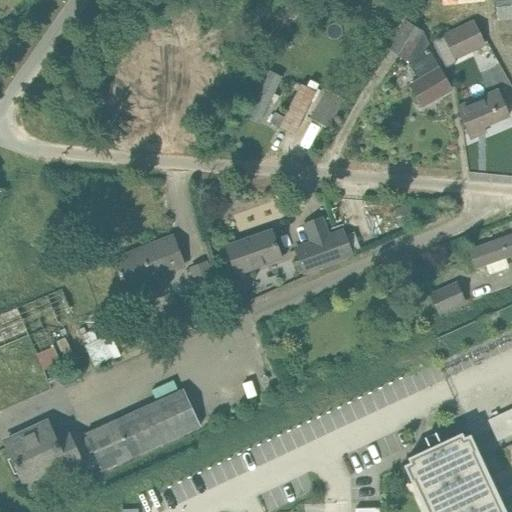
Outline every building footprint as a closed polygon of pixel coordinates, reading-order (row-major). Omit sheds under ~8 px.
[(406,20),(399,32),(388,49),(406,59),(415,74),(417,74),(419,77),(410,83),(411,85),(422,104),(451,88),(431,50),(433,49),(424,32),(406,20)] [(472,21),(442,36),(454,62),(485,47),(472,21)] [(261,122),(269,104),(270,103),(275,105),(279,97),(273,94),(281,76),(269,70),(248,116),(261,122)] [(301,81),(278,126),(292,133),(315,89),(301,81)] [(485,132),(483,126),(508,115),(498,89),(456,105),(470,138),(485,132)] [(344,100),(327,90),(310,118),(327,128),(344,100)] [(303,224),(310,242),(295,248),(304,272),(353,254),(344,230),(332,234),(325,216),(303,224)] [(236,274),(281,258),(271,230),(226,246),(236,274)] [(511,233),(469,249),(475,268),(511,254),(511,233)] [(151,295),(145,280),(184,265),(172,236),(141,249),(131,253),(130,253),(114,259),(125,288),(128,287),(133,302),(151,295)] [(198,287),(189,290),(194,303),(218,294),(206,262),(191,268),(198,287)] [(226,296),(238,291),(233,274),(220,278),(226,296)] [(465,303),(456,283),(430,294),(439,314),(465,303)] [(0,343),(42,328),(38,316),(53,310),(47,295),(0,313),(0,343)] [(118,338),(123,348),(139,340),(135,330),(118,338)] [(121,356),(111,334),(85,345),(94,367),(121,356)] [(200,427),(183,389),(85,433),(102,472),(200,427)] [(511,406),(487,416),(496,441),(511,434),(511,406)] [(31,429),(33,434),(8,446),(27,487),(81,462),(67,432),(54,437),(47,421),(31,429)] [(503,511),(478,455),(480,454),(470,434),(464,437),(462,432),(443,440),(446,445),(439,448),(441,452),(436,454),(434,450),(432,451),(430,447),(407,457),(409,462),(403,465),(413,485),(415,484),(427,511),(503,511)]
